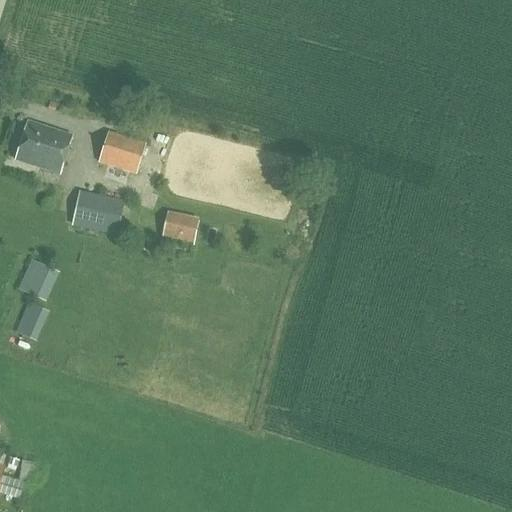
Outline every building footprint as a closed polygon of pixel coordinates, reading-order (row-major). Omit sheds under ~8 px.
[(60,175),(72,137),(27,123),(15,161),(60,175)] [(137,176),(146,145),(108,133),(98,163),(137,176)] [(117,237),(124,203),(80,193),(71,227),(117,237)] [(172,223),(171,240),(204,243),(206,227),(172,223)] [(40,300),(53,270),(31,261),(18,290),(40,300)] [(36,342),(49,313),(28,304),(16,333),(36,342)] [(32,483),(35,464),(22,461),(19,482),(32,483)]
